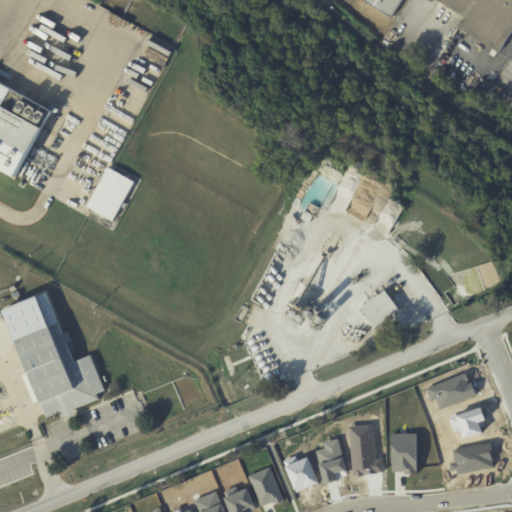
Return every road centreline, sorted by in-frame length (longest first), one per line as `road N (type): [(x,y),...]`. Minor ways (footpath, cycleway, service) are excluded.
road 1 (tertiary): [(25,511),(511,310)]
road 2 (residential): [(336,511),(511,491)]
